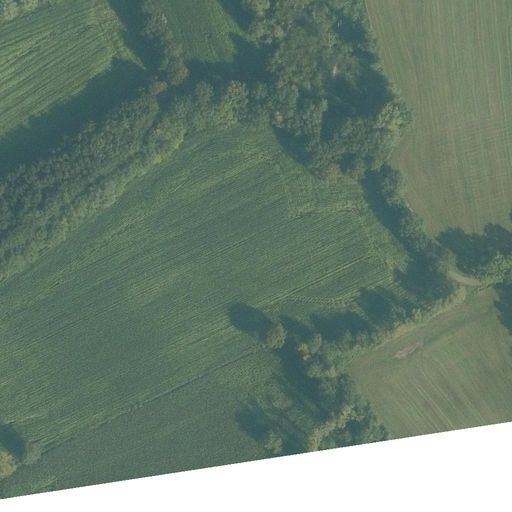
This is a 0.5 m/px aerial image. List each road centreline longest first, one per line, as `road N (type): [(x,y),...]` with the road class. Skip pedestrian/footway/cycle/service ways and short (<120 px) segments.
road 1 (unclassified): [(186,108),(267,107),(295,116),(364,156),(456,277),(477,282),(511,273)]
road 2 (track): [(468,281),(368,337),(304,342)]
road 3 (track): [(186,108),(133,0)]
